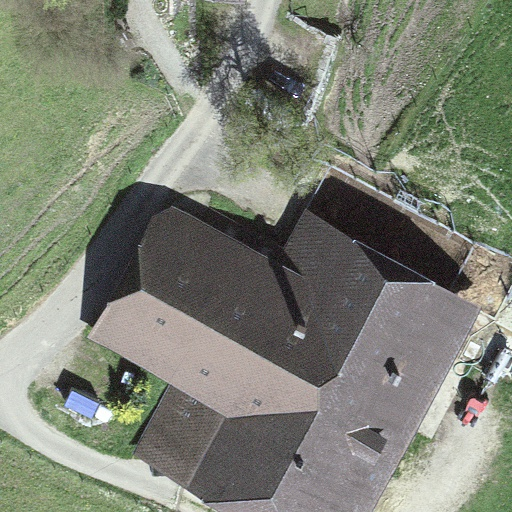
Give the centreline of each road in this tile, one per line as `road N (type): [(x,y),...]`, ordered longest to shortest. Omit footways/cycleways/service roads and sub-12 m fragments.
road 1 (track): [(0,357),(85,282),(250,48),(267,0)]
road 2 (track): [(0,415),(190,511)]
road 3 (track): [(415,511),(504,364)]
